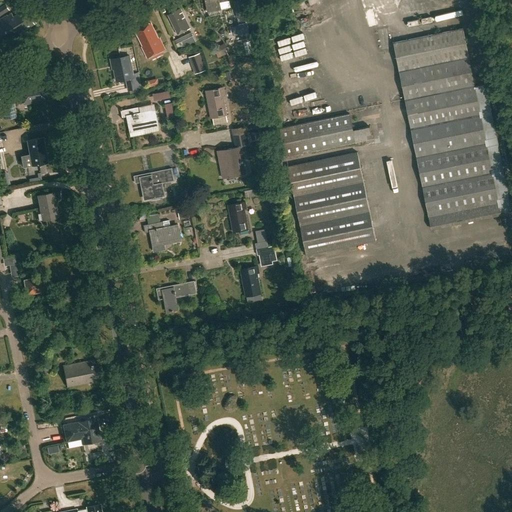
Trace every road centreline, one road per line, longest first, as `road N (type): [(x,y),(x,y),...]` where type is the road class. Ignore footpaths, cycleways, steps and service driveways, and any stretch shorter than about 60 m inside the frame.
road 1 (tertiary): [(142,464),(106,279)]
road 2 (residential): [(42,482),(10,318),(0,307)]
road 3 (tertiary): [(85,163),(61,32)]
